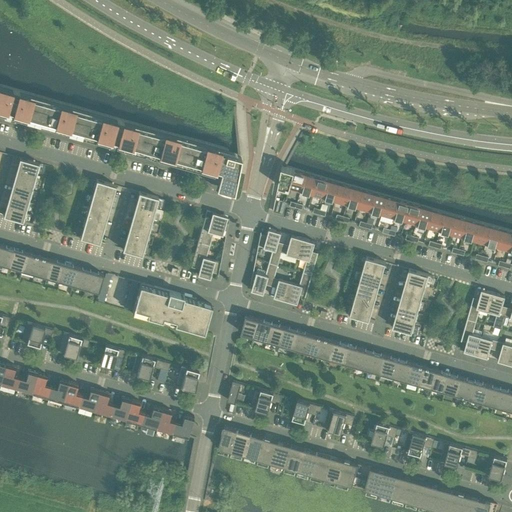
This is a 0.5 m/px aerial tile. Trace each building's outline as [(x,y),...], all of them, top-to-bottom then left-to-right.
[(0,84),(0,112),(219,175),(217,184),(234,190),(242,153),(0,84)] [(19,157),(16,168),(35,174),(39,162),(19,157)] [(289,188),(294,169),(284,166),(282,165),(278,185),(289,188)] [(32,185),(35,174),(16,168),(13,180),(32,185)] [(301,190),(306,172),(294,169),(289,188),(290,188),(290,187),(301,190)] [(312,194),(317,175),(306,172),(301,190),(312,194)] [(324,197),(329,179),(317,175),(312,194),(324,197)] [(96,178),(93,191),(112,197),(115,184),(96,178)] [(335,200),(340,182),(329,179),(324,197),(335,200)] [(29,197),(32,185),(13,180),(10,191),(29,197)] [(347,203),(352,185),(340,182),(335,200),(347,203)] [(358,207),(364,189),(352,185),(347,203),(358,207)] [(370,210),(375,192),(364,189),(358,207),(370,210)] [(26,208),(29,197),(10,191),(6,203),(26,208)] [(109,208),(112,197),(93,191),(89,202),(109,208)] [(139,191),(135,203),(154,209),(158,196),(139,191)] [(382,213),(387,195),(375,192),(370,210),(382,213)] [(393,217),(398,199),(387,195),(382,213),(393,217)] [(275,198),(273,211),(282,213),(285,201),(275,198)] [(405,220),(410,202),(398,199),(393,217),(405,220)] [(105,219),(109,208),(89,202),(86,214),(105,219)] [(416,223),(422,205),(410,202),(405,220),(416,223)] [(22,220),(26,208),(6,203),(3,214),(22,220)] [(151,220),(154,209),(135,203),(132,214),(151,220)] [(428,227),(433,208),(422,205),(416,223),(428,227)] [(440,230),(445,212),(433,208),(428,227),(440,230)] [(208,217),(205,216),(198,241),(209,244),(213,231),(225,235),(228,223),(225,222),(227,216),(215,212),(213,219),(208,217)] [(451,233),(456,215),(445,212),(440,230),(451,233)] [(102,231),(105,219),(86,214),(83,225),(102,231)] [(148,231),(151,220),(132,214),(129,226),(148,231)] [(463,236),(468,218),(456,215),(451,233),(463,236)] [(474,240),(479,222),(468,218),(463,236),(474,240)] [(486,243),(491,225),(479,222),(474,240),(486,243)] [(99,242),(102,231),(83,225),(80,236),(99,242)] [(498,246),(503,228),(491,225),(486,243),(498,246)] [(145,243),(148,231),(129,226),(125,237),(145,243)] [(267,234),(261,232),(258,244),(272,248),(269,261),(278,264),(281,251),(284,242),(279,241),(282,231),(269,228),(267,234)] [(509,250),(511,239),(511,230),(503,228),(498,246),(509,250)] [(298,256),(304,238),(292,234),(289,244),(284,242),(281,251),(298,256)] [(142,254),(145,243),(125,237),(122,248),(142,254)] [(315,241),(304,238),(298,256),(307,258),(303,271),(312,273),(318,252),(313,250),(315,241)] [(209,244),(198,241),(191,265),(199,268),(197,274),(210,277),(212,271),(218,273),(220,261),(206,256),(209,244)] [(14,247),(1,244),(0,247),(0,262),(9,265),(14,247)] [(26,251),(14,247),(9,265),(22,268),(26,251)] [(39,255),(26,251),(22,268),(34,272),(39,255)] [(52,258),(39,255),(34,272),(47,276),(52,258)] [(367,256),(363,267),(383,273),(386,261),(367,256)] [(65,262),(52,258),(47,276),(60,279),(65,262)] [(278,264),(269,261),(265,273),(253,270),(251,282),(253,283),(252,289),(264,293),(267,283),(272,285),(274,276),(278,264)] [(77,266),(65,262),(60,279),(72,283),(77,266)] [(90,269),(77,266),(72,283),(85,287),(90,269)] [(379,284),(383,273),(363,267),(360,279),(379,284)] [(409,268),(406,280),(425,285),(429,273),(409,268)] [(103,273),(90,269),(85,287),(98,290),(103,273)] [(306,295),(312,273),(303,271),(300,283),(291,281),(286,299),(298,302),(300,293),(306,295)] [(106,300),(111,273),(105,272),(100,299),(106,300)] [(286,299),(291,281),(274,276),(272,285),(277,286),(274,296),(286,299)] [(376,296),(379,284),(360,279),(357,290),(376,296)] [(422,297),(425,285),(406,280),(402,291),(422,297)] [(196,297),(140,281),(132,310),(204,331),(211,304),(195,299),(196,297)] [(494,292),(482,288),(479,297),(474,296),(467,318),(476,320),(480,308),(488,310),(494,292)] [(373,307),(376,296),(357,290),(353,302),(373,307)] [(419,308),(422,297),(402,291),(399,302),(419,308)] [(505,295),(494,292),(488,310),(497,312),(493,325),(502,327),(503,323),(505,315),(508,306),(503,305),(505,295)] [(370,319),(373,307),(353,302),(350,313),(370,319)] [(415,319),(419,308),(399,302),(396,314),(415,319)] [(511,307),(508,306),(505,315),(503,323),(508,324),(509,320),(511,321),(511,307)] [(0,323),(7,325),(10,316),(0,313),(0,323)] [(246,314),(241,331),(254,335),(259,318),(246,314)] [(412,331),(415,319),(396,314),(393,325),(412,331)] [(272,321),(259,318),(254,335),(267,339),(272,321)] [(476,320),(467,318),(461,339),(467,341),(464,350),(476,353),(481,335),(473,333),(476,320)] [(285,325),(272,321),(267,339),(280,342),(285,325)] [(50,338),(53,328),(37,324),(37,325),(32,323),(27,322),(22,340),(27,341),(27,342),(39,345),(42,335),(50,338)] [(297,329),(285,325),(280,342),(293,346),(297,329)] [(310,332),(297,329),(293,346),(305,350),(310,332)] [(63,352),(76,356),(81,337),(74,334),(73,335),(68,334),(63,332),(58,350),(63,352)] [(323,336),(310,332),(305,350),(318,353),(323,336)] [(496,349),(498,340),(481,335),(476,353),(488,357),(490,347),(496,349)] [(336,340),(323,336),(318,353),(331,357),(336,340)] [(348,343),(336,340),(331,357),(343,361),(348,343)] [(510,363),(511,355),(511,343),(498,340),(496,349),(501,350),(498,360),(510,363)] [(118,347),(105,343),(100,363),(112,366),(116,354),(118,347)] [(361,347),(348,343),(343,361),(356,364),(361,347)] [(126,349),(118,347),(116,354),(124,357),(126,349)] [(374,350),(361,347),(356,364),(369,368),(374,350)] [(386,354),(374,350),(369,368),(381,371),(386,354)] [(149,377),(154,357),(142,354),(137,353),(131,371),(136,373),(149,377)] [(399,358),(386,354),(381,371),(394,375),(399,358)] [(412,361),(399,358),(394,375),(407,379),(412,361)] [(170,362),(162,360),(160,367),(168,369),(170,362)] [(424,365),(412,361),(407,379),(419,382),(424,365)] [(16,388),(19,375),(13,373),(15,365),(6,362),(0,383),(16,388)] [(437,368),(424,365),(419,382),(432,386),(437,368)] [(181,384),(180,386),(193,389),(199,370),(186,367),(185,368),(181,367),(176,382),(181,384)] [(31,392),(37,371),(28,368),(26,377),(19,375),(16,388),(31,392)] [(450,372),(437,368),(432,386),(445,389),(450,372)] [(47,397),(50,384),(44,382),(47,374),(37,371),(31,392),(47,397)] [(462,376),(450,372),(445,389),(458,393),(462,376)] [(475,379),(462,376),(458,393),(470,397),(475,379)] [(62,401),(69,380),(59,377),(57,386),(50,384),(47,397),(62,401)] [(488,383),(475,379),(470,397),(483,400),(488,383)] [(78,405),(82,393),(75,391),(78,382),(69,380),(62,401),(78,405)] [(233,380),(228,399),(236,402),(239,390),(242,390),(244,383),(233,380)] [(501,387),(488,383),(483,400),(496,404),(501,387)] [(94,410),(100,389),(91,386),(88,395),(82,393),(78,405),(94,410)] [(511,394),(511,389),(501,387),(496,404),(508,408),(511,394)] [(261,390),(256,389),(251,404),(256,405),(256,407),(268,411),(272,399),(280,401),(282,394),(261,388),(261,390)] [(109,414),(113,402),(106,400),(109,391),(100,389),(94,410),(109,414)] [(125,419),(131,398),(122,395),(119,404),(113,402),(109,414),(125,419)] [(140,423),(144,411),(138,409),(140,400),(131,398),(125,419),(140,423)] [(318,404),(298,398),(292,418),(305,421),(308,411),(316,414),(317,409),(318,404)] [(156,428),(162,406),(153,404),(150,413),(144,411),(140,423),(156,428)] [(172,432),(175,420),(169,418),(171,409),(162,406),(156,428),(172,432)] [(352,424),(355,415),(334,409),(329,408),(324,426),(329,428),(341,432),(344,422),(352,424)] [(182,421),(175,420),(172,432),(188,437),(194,415),(184,413),(182,421)] [(372,440),(384,444),(387,434),(395,436),(398,427),(377,421),(372,440)] [(239,427),(224,423),(218,445),(233,449),(239,427)] [(253,431),(239,427),(233,449),(246,453),(247,449),(249,443),(253,431)] [(266,435),(253,431),(249,443),(247,449),(246,453),(260,457),(266,435)] [(434,437),(414,431),(414,432),(409,431),(403,449),(408,450),(408,451),(421,454),(424,444),(432,447),(434,437)] [(279,439),(266,435),(260,457),(273,461),(274,457),(275,451),(276,451),(279,439)] [(292,443),(279,439),(276,451),(275,451),(274,457),(273,461),(286,465),(292,443)] [(450,442),(445,441),(440,459),(445,461),(457,465),(463,445),(450,442)] [(306,446),(292,443),(286,465),(299,468),(300,465),(302,458),(306,446)] [(319,450),(306,446),(302,458),(300,465),(299,468),(313,472),(319,450)] [(478,450),(471,448),(469,455),(476,457),(478,450)] [(332,454),(319,450),(313,472),(326,476),(327,472),(328,466),(329,466),(332,454)] [(346,458),(332,454),(329,466),(328,466),(327,472),(326,476),(339,480),(346,458)] [(494,455),(490,454),(484,472),(489,473),(489,474),(502,477),(507,458),(495,454),(494,455)] [(365,463),(346,458),(339,480),(359,485),(365,463)] [(384,469),(365,463),(359,485),(378,491),(384,469)] [(398,473),(384,469),(378,491),(392,495),(393,491),(395,485),(398,473)] [(411,476),(398,473),(395,485),(393,491),(392,495),(405,498),(411,476)] [(425,480),(411,476),(405,498),(418,502),(425,480)] [(438,484),(425,480),(418,502),(432,506),(438,484)] [(451,488),(438,484),(432,506),(445,510),(451,488)] [(458,511),(464,491),(451,488),(445,510),(452,511),(458,511)] [(477,495),(464,491),(458,511),(472,511),(473,510),(474,507),(477,495)] [(494,511),(498,501),(477,495),(474,507),(472,511),(494,511)]
